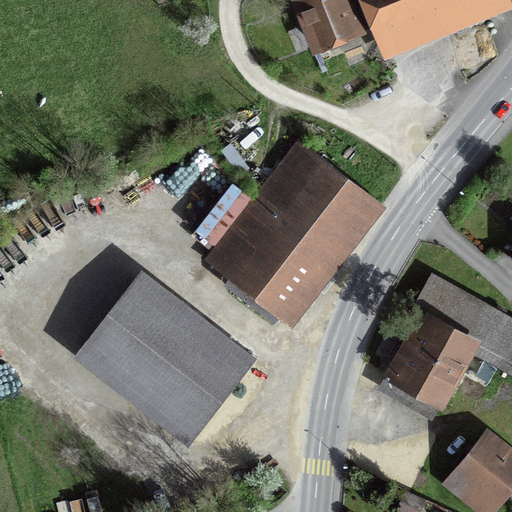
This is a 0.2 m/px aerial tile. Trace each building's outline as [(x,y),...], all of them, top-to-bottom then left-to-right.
[(364,0),(380,39),(478,0),(296,0),(315,47),(356,31),(343,0),(364,0)] [(379,206),(297,143),(208,257),(279,313),(357,212),(356,211),(365,198),(377,208),(379,206)] [(396,377),(394,380),(438,404),(468,351),(508,373),(511,365),(511,330),(498,323),(502,317),(430,277),(404,325),(420,334),(400,370),(391,365),(387,372),(396,377)] [(135,279),(80,351),(191,437),(247,365),(135,279)] [(477,511),(488,511),(511,481),(511,464),(481,440),(445,486),(477,511)] [(417,511),(423,501),(405,493),(395,511),(396,511),(398,509),(403,511),(417,511)]
